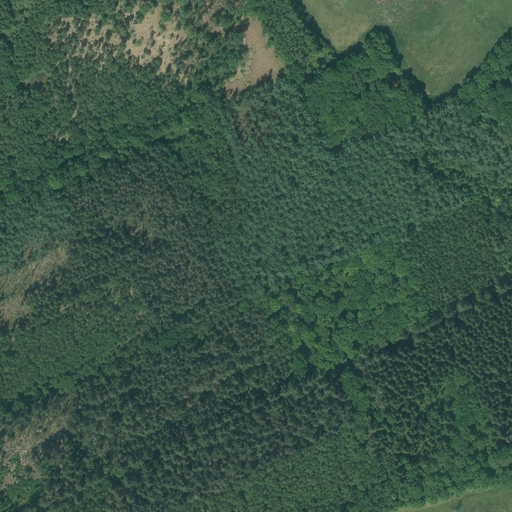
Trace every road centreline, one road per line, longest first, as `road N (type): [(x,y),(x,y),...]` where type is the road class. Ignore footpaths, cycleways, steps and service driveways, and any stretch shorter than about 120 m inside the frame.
road 1 (track): [(511,42),(433,106),(390,127),(368,169),(213,237)]
road 2 (track): [(292,388),(29,511)]
road 3 (track): [(272,511),(405,488),(511,447)]
road 4 (track): [(511,285),(292,388)]
road 5 (track): [(292,388),(256,305),(213,237)]
road 6 (track): [(393,491),(336,366)]
